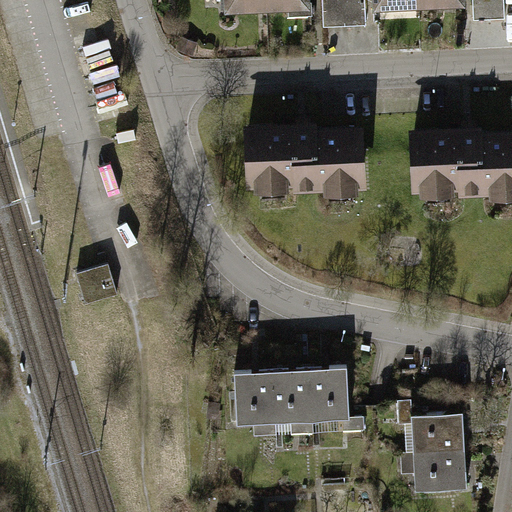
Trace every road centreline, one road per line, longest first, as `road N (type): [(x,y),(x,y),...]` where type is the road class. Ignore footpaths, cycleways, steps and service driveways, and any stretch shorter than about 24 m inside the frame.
road 1 (residential): [(511,349),(287,301),(232,263),(189,184),(156,75)]
road 2 (residential): [(511,64),(156,75)]
